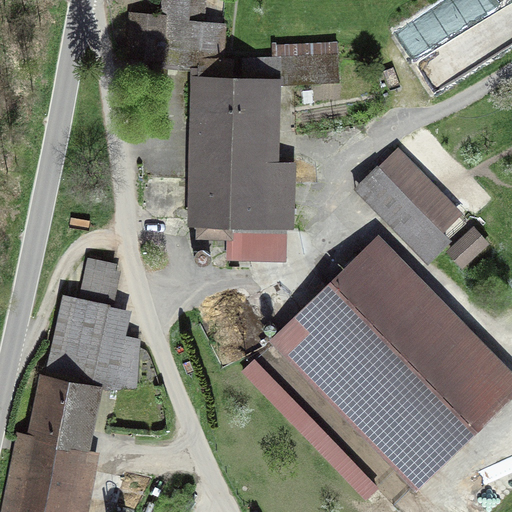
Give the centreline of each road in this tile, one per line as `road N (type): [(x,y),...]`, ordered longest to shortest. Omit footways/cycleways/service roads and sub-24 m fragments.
road 1 (unclassified): [(230,511),(134,279),(87,0)]
road 2 (track): [(511,73),(418,116),(329,180),(314,253),(146,318)]
road 3 (tertiary): [(82,0),(0,398)]
road 4 (track): [(511,354),(329,180)]
road 5 (track): [(419,511),(511,423)]
